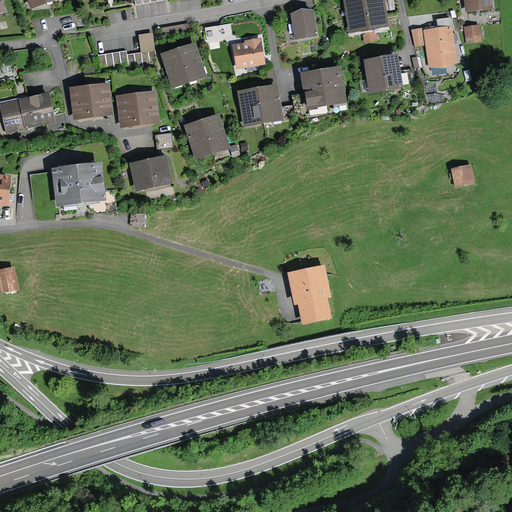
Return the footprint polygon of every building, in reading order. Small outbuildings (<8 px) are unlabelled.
[(358,24),(358,29),(364,28),(359,0),(357,0),(358,1),(342,3),(343,11),(348,10),(350,25),(358,24)] [(359,0),(364,28),(378,25),(377,20),(385,19),(381,0),(359,0)] [(464,0),(466,9),(491,6),(490,0),(464,0)] [(292,14),(296,39),(316,36),(311,11),(292,14)] [(431,66),(455,62),(452,41),(457,41),(456,35),(451,35),(449,19),(438,21),(439,27),(427,29),(427,32),(425,32),(431,66)] [(162,29),(164,37),(190,32),(189,25),(162,29)] [(466,28),(468,42),(480,40),(478,27),(466,28)] [(234,48),(238,67),(263,63),(259,41),(247,43),(247,45),(234,48)] [(200,69),(194,49),(180,54),(188,80),(198,77),(195,70),(200,69)] [(119,52),(121,67),(129,66),(127,55),(126,51),(119,52)] [(148,52),(150,67),(157,65),(155,51),(148,52)] [(112,53),(114,68),(121,67),(119,52),(112,53)] [(141,53),(143,68),(150,67),(148,52),(141,53)] [(105,54),(107,69),(114,68),(112,53),(105,54)] [(134,54),(136,69),(143,68),(141,53),(134,54)] [(98,55),(100,70),(107,69),(105,54),(98,55)] [(129,66),(129,70),(136,69),(134,54),(127,55),(129,66)] [(176,77),(179,83),(188,80),(180,54),(165,59),(172,78),(176,77)] [(382,62),(386,89),(400,86),(398,72),(396,60),(393,60),(393,57),(381,59),(382,62)] [(367,65),(371,91),(386,89),(382,62),(381,59),(369,61),(369,64),(367,65)] [(415,84),(412,70),(405,71),(407,85),(415,84)] [(398,72),(400,86),(407,85),(405,71),(398,72)] [(343,100),(338,73),(304,78),(307,94),(308,100),(309,105),(343,100)] [(75,92),(78,116),(108,112),(105,88),(103,89),(101,74),(87,76),(88,91),(75,92)] [(24,81),(17,83),(21,101),(22,101),(21,97),(28,96),(24,81)] [(258,92),(263,120),(280,117),(279,113),(279,108),(276,90),(264,92),(264,88),(258,89),(258,92)] [(241,96),(246,123),(263,120),(258,92),(258,89),(251,91),(252,94),(241,96)] [(302,110),(309,108),(309,105),(308,100),(307,94),(299,95),(302,110)] [(53,116),(48,95),(22,101),(21,101),(20,101),(21,106),(2,111),(7,132),(46,123),(45,118),(53,116)] [(293,105),(294,111),(302,110),(299,95),(292,96),(293,105)] [(155,120),(151,96),(121,100),(124,124),(155,120)] [(288,121),(296,120),(294,111),(293,105),(286,107),(288,121)] [(280,117),(281,123),(288,121),(286,107),(279,108),(279,113),(280,117)] [(224,140),(217,121),(203,125),(212,151),(221,148),(219,142),(224,140)] [(200,148),(202,155),(212,151),(203,125),(189,130),(195,149),(200,148)] [(174,149),(172,134),(157,136),(159,150),(174,149)] [(168,181),(163,161),(149,163),(153,186),(154,185),(168,181)] [(139,188),(153,185),(153,186),(149,163),(134,167),(139,188)] [(55,172),(59,204),(103,199),(99,167),(55,172)] [(453,171),(456,186),(474,182),(471,168),(453,171)] [(14,269),(0,271),(0,280),(2,280),(4,291),(17,289),(14,269)] [(298,301),(300,300),(304,322),(329,317),(324,295),(325,295),(321,273),(294,278),(298,301)]
